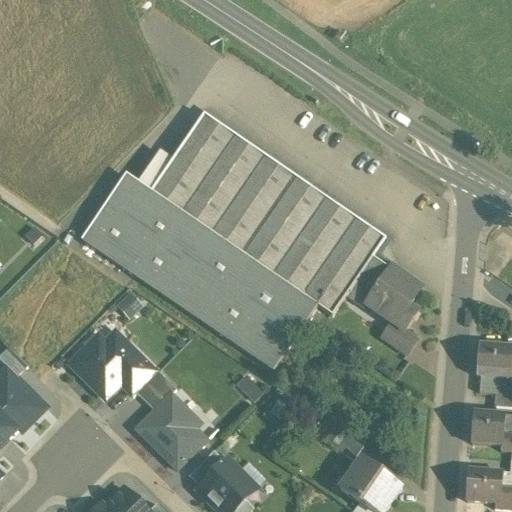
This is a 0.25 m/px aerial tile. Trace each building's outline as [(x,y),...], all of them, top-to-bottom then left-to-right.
[(386,242),(205,118),(174,163),(151,196),(319,310),(334,321),(349,297),(360,282),(373,262),(386,242)] [(161,153),(138,186),(151,196),(174,163),(161,153)] [(138,186),(126,178),(82,243),(275,375),(319,310),(151,196),(138,186)] [(390,274),(373,262),(360,282),(377,293),(390,274)] [(392,274),(368,309),(394,326),(405,334),(417,316),(409,311),(421,294),(392,274)] [(377,293),(360,282),(349,297),(367,308),(377,293)] [(511,289),(504,284),(498,292),(511,301),(511,289)] [(133,295),(121,306),(132,318),(144,308),(133,295)] [(405,334),(394,326),(384,341),(407,357),(417,343),(404,335),(405,334)] [(142,363),(115,336),(94,357),(88,350),(71,367),(106,402),(120,387),(143,364),(142,363)] [(511,349),(507,349),(479,347),(477,379),(504,382),(511,382),(511,375),(511,349)] [(0,363),(7,371),(17,381),(27,370),(8,351),(0,358),(0,363)] [(143,364),(120,387),(133,400),(137,398),(158,376),(144,360),(142,363),(143,364)] [(0,408),(22,431),(25,433),(47,411),(17,381),(7,371),(0,378),(0,408)] [(158,376),(137,398),(155,415),(171,399),(176,393),(158,376)] [(504,382),(481,380),(479,396),(503,398),(504,382)] [(511,382),(504,382),(503,398),(511,398),(511,382)] [(511,399),(495,398),(494,409),(511,410),(511,399)] [(155,415),(136,435),(178,475),(208,444),(188,426),(194,420),(171,399),(155,415)] [(0,452),(22,431),(0,408),(0,452)] [(506,418),(474,415),(471,446),(501,449),(503,449),(504,437),(506,418)] [(364,450),(335,430),(325,444),(354,464),(364,450)] [(511,437),(504,437),(503,449),(501,449),(501,454),(511,455),(511,454),(511,437)] [(190,480),(201,491),(226,466),(215,455),(190,480)] [(201,491),(198,494),(216,511),(237,511),(245,504),(257,492),(229,463),(226,466),(201,491)] [(387,511),(402,491),(361,463),(340,492),(360,506),(368,511),(387,511)] [(510,476),(469,472),(466,504),(495,506),(500,507),(501,495),(511,495),(511,476),(511,477),(510,476)] [(145,511),(124,491),(105,510),(102,507),(97,511),(145,511)] [(511,511),(511,495),(501,495),(500,507),(495,506),(494,511),(511,511)]
